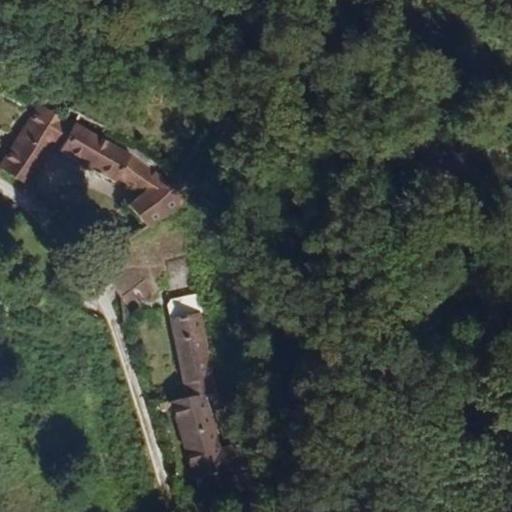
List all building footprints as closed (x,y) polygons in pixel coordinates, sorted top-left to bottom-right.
[(59,163),(55,161),(65,145),(68,139),(62,135),(59,138),(40,126),(3,189),(33,207),(59,163)] [(180,219),(153,188),(134,177),(138,171),(119,160),(110,154),(67,129),(62,135),(68,139),(77,143),(73,150),(64,166),(61,170),(120,204),(123,198),(144,210),(129,224),(148,245),(180,219)] [(59,163),(64,166),(73,150),(65,145),(55,161),(59,163)] [(119,160),(138,171),(147,157),(127,145),(119,160)] [(202,411),(219,402),(185,326),(177,309),(148,322),(190,415),(202,411)] [(246,485),(255,482),(248,461),(220,469),(202,411),(190,415),(175,420),(201,510),(212,507),(209,496),(246,485)]
